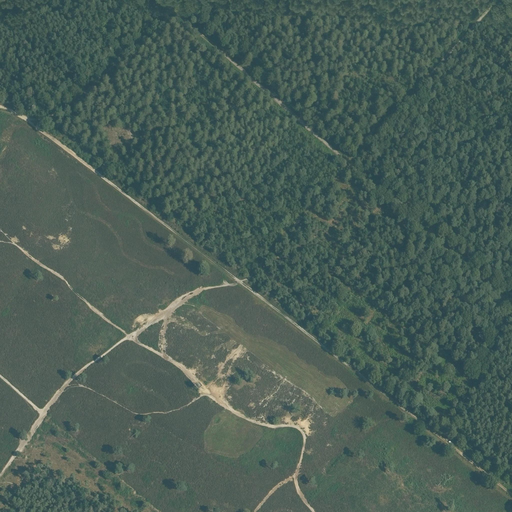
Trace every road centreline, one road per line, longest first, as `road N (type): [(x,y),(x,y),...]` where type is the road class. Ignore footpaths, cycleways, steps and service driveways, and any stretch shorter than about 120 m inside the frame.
road 1 (track): [(31,119),(440,435)]
road 2 (track): [(160,0),(511,307)]
road 3 (track): [(495,0),(349,166),(235,278)]
road 4 (track): [(27,120),(91,82),(174,0)]
road 5 (track): [(440,435),(511,298)]
